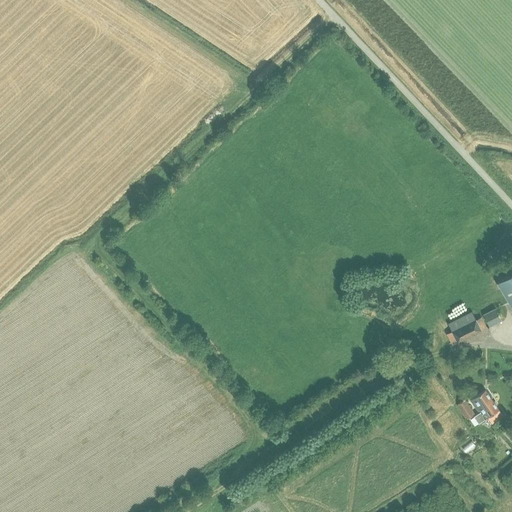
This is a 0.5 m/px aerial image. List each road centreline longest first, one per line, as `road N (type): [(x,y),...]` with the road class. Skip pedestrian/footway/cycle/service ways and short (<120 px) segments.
road 1 (track): [(263,433),(99,245),(331,12)]
road 2 (track): [(217,494),(425,360),(480,341)]
road 3 (unclassified): [(511,204),(319,0)]
